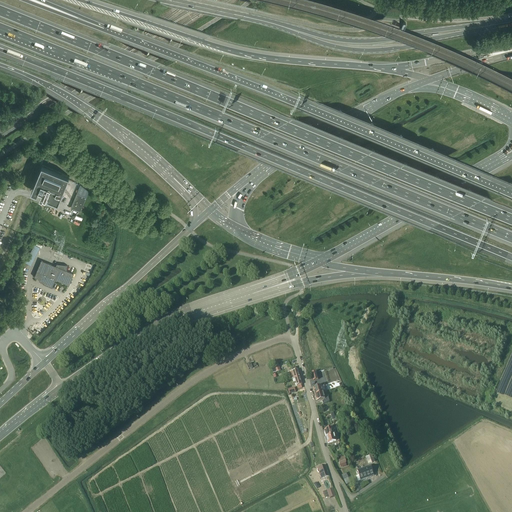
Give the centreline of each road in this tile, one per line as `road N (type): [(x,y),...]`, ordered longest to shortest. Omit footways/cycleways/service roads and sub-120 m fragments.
road 1 (motorway): [(511,220),(0,11)]
road 2 (motorway): [(0,29),(511,238)]
road 3 (motorway): [(8,51),(511,257)]
road 4 (motorway): [(511,194),(109,31)]
road 5 (motorway): [(383,69),(235,52),(78,0)]
road 6 (unclassified): [(26,511),(202,373),(286,339)]
road 7 (secondary): [(262,19),(369,47),(509,22)]
road 8 (secondary): [(509,22),(355,38),(262,19)]
road 9 (motorway): [(0,64),(89,108),(188,189)]
road 10 (primary): [(61,388),(152,329),(257,291)]
road 11 (primary): [(320,261),(498,161)]
road 12 (primary): [(194,225),(44,362)]
road 13 (primary): [(427,80),(260,174)]
road 14 (unclassified): [(344,511),(286,339)]
road 15 (motorway): [(369,271),(511,288)]
road 16 (motorway): [(511,49),(383,69)]
